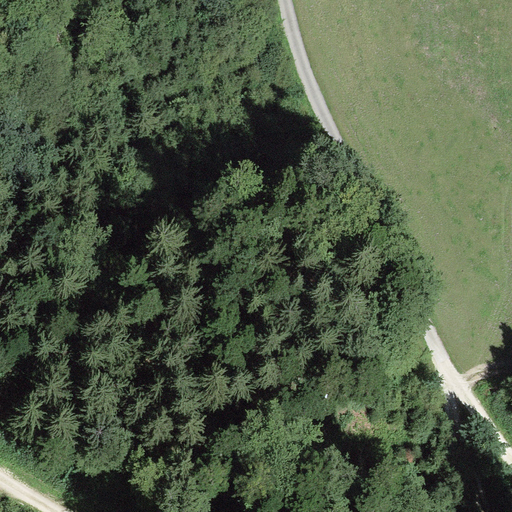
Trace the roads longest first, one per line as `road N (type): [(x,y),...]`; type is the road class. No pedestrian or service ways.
road 1 (track): [(511,446),(457,382),(299,49),(289,0)]
road 2 (track): [(442,351),(466,511)]
